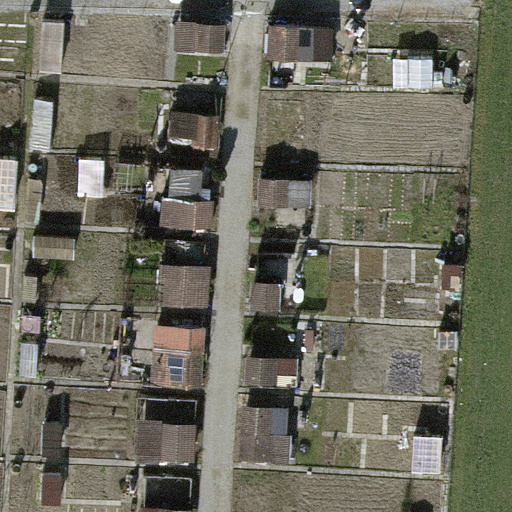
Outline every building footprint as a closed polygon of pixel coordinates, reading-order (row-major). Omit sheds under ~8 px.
[(230,21),(185,20),(184,51),(229,51),(230,21)] [(336,22),(280,21),(280,49),(335,50),(336,22)] [(475,25),(450,24),(450,59),(474,59),(475,25)] [(66,35),(31,34),(31,65),(66,66),(66,35)] [(25,76),(0,75),(0,99),(25,100),(25,76)] [(224,106),(183,105),(182,142),(223,142),(224,106)] [(312,111),(269,110),(268,153),(311,154),(312,111)] [(215,166),(167,166),(166,225),(214,226),(215,166)] [(388,168),(369,168),(369,181),(388,181),(388,168)] [(321,170),(266,169),(265,213),(320,214),(321,170)] [(46,170),(30,170),(29,218),(45,219),(46,170)] [(133,189),(113,188),(112,221),(132,222),(133,189)] [(68,232),(50,231),(50,266),(68,266),(68,232)] [(295,251),(265,251),(264,268),(294,269),(295,251)] [(216,260),(165,259),(165,306),(215,307),(216,260)] [(307,275),(255,274),(255,310),(306,311),(307,275)] [(46,309),(30,309),(29,333),(45,334),(46,309)] [(202,345),(127,344),(126,382),(201,383),(202,345)] [(302,348),(256,347),(255,373),(301,374),(302,348)] [(69,350),(29,350),(29,371),(68,372),(69,350)] [(201,419),(143,419),(142,454),(200,454),(201,419)] [(295,427),(250,427),(249,456),(294,457),(295,427)] [(201,511),(202,478),(147,477),(146,511),(201,511)]
